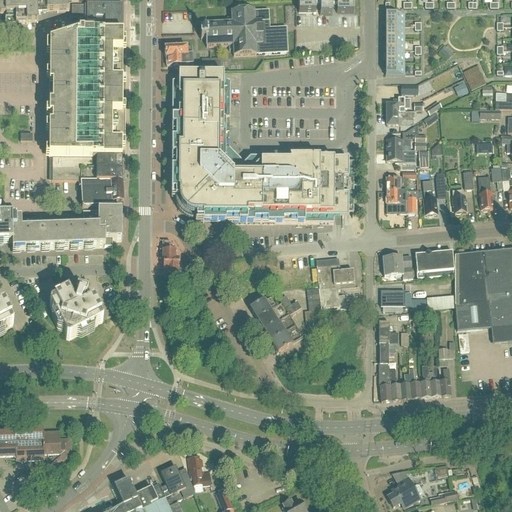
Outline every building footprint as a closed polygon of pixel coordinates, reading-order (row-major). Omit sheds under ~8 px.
[(37,15),(36,4),(26,4),(25,0),(0,0),(0,15),(5,16),(5,26),(38,25),(37,15)] [(36,0),(36,4),(37,15),(42,14),(57,14),(68,14),(68,4),(78,3),(88,3),(87,0),(36,0)] [(298,0),(298,15),(315,15),(315,13),(320,13),(320,18),(326,18),(332,18),(332,8),(336,8),(336,15),(353,15),(353,3),(353,0),(298,0)] [(85,28),(113,28),(113,35),(123,35),(123,7),(86,7),(72,7),(72,20),(85,20),(85,28)] [(269,31),(268,13),(231,15),(231,20),(227,21),(227,26),(205,27),(205,35),(200,36),(200,42),(206,42),(206,50),(229,49),(229,54),(233,54),(233,59),(288,56),(287,46),(286,30),(269,31)] [(402,30),(404,30),(404,18),(405,18),(405,17),(385,17),(385,30),(402,30)] [(385,30),(385,42),(404,42),(404,30),(402,30),(385,30)] [(121,36),(78,35),(78,37),(50,46),(49,160),(52,160),(121,161),(122,36),(121,36)] [(404,54),(404,42),(385,42),(385,54),(402,54),(404,54)] [(187,50),(165,51),(165,53),(164,53),(164,54),(164,56),(165,58),(165,61),(166,61),(167,69),(184,68),(184,70),(192,70),(191,50),(187,50)] [(405,66),(404,54),(402,54),(385,54),(385,66),(402,66),(405,66)] [(211,73),(221,73),(220,60),(202,61),(202,73),(211,73)] [(405,66),(402,66),(385,66),(385,78),(405,78),(405,66)] [(223,85),(223,78),(179,78),(179,84),(172,86),(171,201),(175,201),(188,215),(196,222),(196,226),(333,227),(333,221),(347,222),(347,198),(343,198),(343,182),(347,182),(347,162),(250,161),(242,169),(225,152),(225,123),(229,123),(230,87),(223,85)] [(401,89),(401,98),(417,98),(417,89),(401,89)] [(505,105),(495,105),(495,113),(500,113),(511,113),(511,97),(505,98),(505,105)] [(393,107),(386,107),(386,115),(404,115),(404,111),(409,111),(409,102),(398,102),(398,104),(393,104),(393,107)] [(436,106),(425,113),(429,119),(442,111),(438,105),(436,106)] [(500,113),(495,113),(480,113),(480,114),(472,114),(472,122),(479,122),(499,122),(500,113)] [(405,115),(404,115),(386,115),(386,129),(400,129),(400,121),(413,121),(417,118),(417,115),(405,115)] [(432,125),(440,119),(437,116),(424,125),(426,128),(431,124),(432,125)] [(426,153),(425,146),(426,146),(426,138),(417,138),(417,129),(407,134),(407,138),(414,138),(414,145),(414,153),(426,153)] [(32,144),(32,136),(20,136),(20,144),(32,144)] [(511,139),(501,140),(501,147),(506,147),(506,156),(511,156),(511,139)] [(395,143),(386,143),(386,154),(402,154),(410,154),(410,142),(402,142),(395,142),(395,143)] [(475,147),(476,155),(492,155),(492,147),(475,147)] [(402,154),(386,154),(386,165),(395,165),(395,166),(402,166),(410,166),(410,159),(402,159),(402,154)] [(103,171),(122,171),(122,161),(121,161),(52,160),(52,170),(103,171)] [(122,184),(122,171),(103,171),(52,170),(52,184),(80,184),(112,185),(122,184)] [(500,171),(491,172),(492,185),(501,185),(500,171)] [(508,194),(510,212),(511,212),(511,181),(511,182),(510,172),(501,173),(502,181),(503,190),(509,190),(509,194),(508,194)] [(398,181),(386,181),(386,194),(399,194),(399,187),(405,187),(405,182),(415,182),(416,176),(401,176),(400,180),(398,180),(398,181)] [(473,192),(472,176),(463,177),(465,193),(473,192)] [(436,193),(445,192),(444,187),(445,187),(445,180),(435,180),(436,193)] [(488,196),(487,188),(489,188),(488,181),(479,182),(480,197),(479,197),(481,213),(482,213),(483,214),(487,214),(488,213),(493,212),(491,196),(488,196)] [(112,185),(80,184),(82,209),(113,208),(113,209),(123,208),(122,190),(122,184),(112,185)] [(432,193),(424,194),(424,202),(425,218),(427,218),(428,219),(431,219),(432,218),(437,217),(436,209),(437,209),(436,201),(433,201),(432,193)] [(463,200),(463,193),(452,194),(453,201),(452,201),(453,210),(454,210),(454,215),(456,215),(457,217),(460,216),(461,215),(466,215),(465,200),(463,200)] [(418,195),(399,194),(386,194),(386,214),(400,214),(400,217),(415,217),(415,202),(419,202),(418,195)] [(11,246),(12,246),(12,251),(13,251),(13,253),(14,252),(14,253),(24,253),(105,250),(105,248),(107,248),(110,245),(110,243),(121,243),(121,213),(83,213),(82,229),(51,229),(25,229),(21,230),(21,225),(21,222),(11,222),(11,220),(10,220),(11,246)] [(11,246),(10,220),(3,220),(0,219),(0,214),(0,246),(4,246),(11,246)] [(186,280),(186,276),(178,262),(174,262),(174,254),(169,245),(163,245),(163,277),(167,277),(167,279),(186,280)] [(511,252),(454,258),(454,308),(457,334),(491,331),(491,338),(500,346),(511,345),(511,252)] [(431,257),(427,254),(424,258),(422,258),(415,258),(417,282),(454,278),(452,255),(433,256),(433,257),(431,257)] [(412,282),(410,259),(401,260),(401,259),(382,261),(384,280),(396,279),(396,280),(402,280),(402,283),(412,282)] [(336,293),(334,269),(339,268),(338,264),(317,266),(316,266),(317,270),(321,312),(339,310),(338,293),(336,293)] [(336,293),(338,293),(342,292),(346,296),(359,295),(358,290),(354,290),(352,273),(339,275),(339,268),(334,269),(336,293)] [(305,327),(322,326),(318,292),(307,293),(309,315),(304,315),(305,327)] [(410,304),(404,304),(404,294),(380,294),(380,310),(382,310),(382,315),(394,315),(394,310),(404,310),(410,310),(410,304)] [(69,343),(76,339),(81,341),(94,334),(95,329),(102,326),(103,324),(103,323),(97,312),(94,306),(96,305),(93,299),(90,301),(87,300),(87,299),(77,296),(75,301),(71,303),(67,297),(50,306),(49,309),(52,314),(52,315),(51,320),(55,328),(56,331),(57,333),(62,335),(66,342),(69,343)] [(282,308),(288,304),(285,299),(279,303),(282,307),(282,308)] [(250,312),(257,324),(278,310),(273,301),(266,305),(265,303),(250,312)] [(0,339),(4,337),(6,332),(12,329),(13,326),(4,309),(6,308),(3,302),(1,304),(0,303),(0,339)] [(410,310),(410,313),(428,314),(427,302),(410,302),(410,304),(410,310)] [(289,319),(301,311),(297,304),(291,308),(288,304),(282,308),(282,307),(278,310),(257,324),(264,334),(289,319)] [(412,329),(418,328),(418,317),(409,317),(409,323),(412,323),(412,329)] [(418,317),(418,328),(420,328),(420,333),(429,333),(429,317),(419,318),(419,317),(418,317)] [(296,330),(289,319),(264,334),(271,345),(296,330)] [(378,347),(380,347),(380,367),(388,367),(388,352),(388,348),(388,347),(388,336),(388,326),(378,326),(378,347)] [(296,330),(271,345),(278,357),(303,341),(296,330)] [(398,336),(389,336),(388,336),(388,347),(388,348),(388,352),(397,352),(398,336)] [(454,362),(454,353),(454,345),(449,345),(449,353),(447,353),(447,352),(438,352),(438,363),(443,363),(443,364),(447,364),(447,363),(448,363),(447,362),(454,362)] [(379,389),(381,405),(391,404),(389,379),(388,377),(388,372),(388,367),(380,367),(379,367),(379,389)] [(431,401),(428,375),(428,369),(421,369),(422,379),(423,379),(424,385),(419,386),(421,402),(431,401)] [(421,402),(419,386),(414,386),(413,371),(408,372),(409,376),(411,403),(421,402)] [(389,379),(391,404),(401,404),(400,387),(396,388),(395,372),(388,372),(388,377),(389,379)] [(439,384),(440,400),(451,399),(448,372),(443,372),(444,384),(439,384)] [(440,400),(439,384),(434,384),(433,375),(428,375),(431,401),(440,400)] [(401,404),(411,403),(409,376),(403,377),(404,387),(400,387),(401,404)] [(42,462),(42,465),(43,465),(42,433),(15,434),(15,435),(0,435),(0,459),(13,459),(13,460),(13,461),(15,462),(16,462),(17,462),(19,460),(27,460),(27,463),(42,462)] [(43,465),(42,465),(42,479),(52,479),(54,477),(54,473),(71,458),(70,442),(59,442),(58,433),(42,433),(43,465)] [(199,463),(199,460),(188,461),(190,479),(191,479),(191,481),(193,481),(194,489),(202,488),(202,489),(211,488),(209,476),(204,476),(202,463),(199,463)] [(436,483),(448,481),(447,469),(434,471),(436,483)] [(163,490),(167,499),(170,498),(182,493),(185,501),(195,496),(189,484),(182,487),(175,470),(160,476),(165,488),(163,490)] [(452,477),(452,486),(464,486),(464,476),(452,477)] [(403,511),(408,509),(419,502),(417,499),(422,497),(422,494),(419,488),(416,487),(412,490),(411,488),(406,480),(397,485),(401,491),(393,495),(394,498),(387,501),(392,511),(400,506),(403,511)] [(169,511),(164,500),(167,499),(163,490),(161,491),(159,487),(135,498),(128,484),(115,490),(123,508),(116,511),(169,511)] [(232,511),(225,493),(215,496),(220,511),(232,511)] [(431,508),(452,504),(450,495),(443,496),(444,499),(430,502),(431,508)] [(304,508),(302,505),(300,505),(299,503),(292,507),(290,504),(282,508),(284,511),(283,511),(304,511),(303,510),(304,508)]
